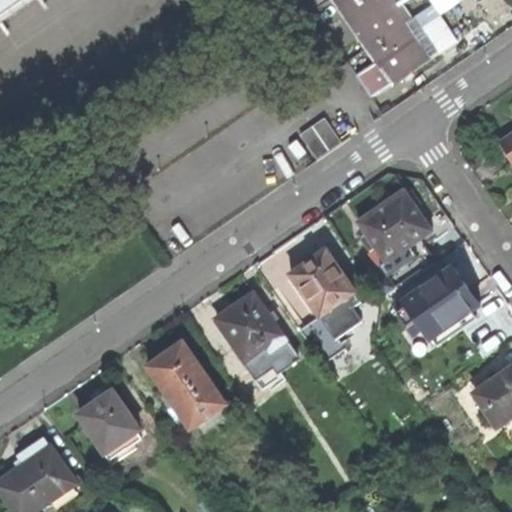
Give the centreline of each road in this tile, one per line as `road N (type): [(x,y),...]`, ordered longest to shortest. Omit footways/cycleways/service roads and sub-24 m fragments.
road 1 (residential): [(417,126),(0,411)]
road 2 (residential): [(511,263),(417,126)]
